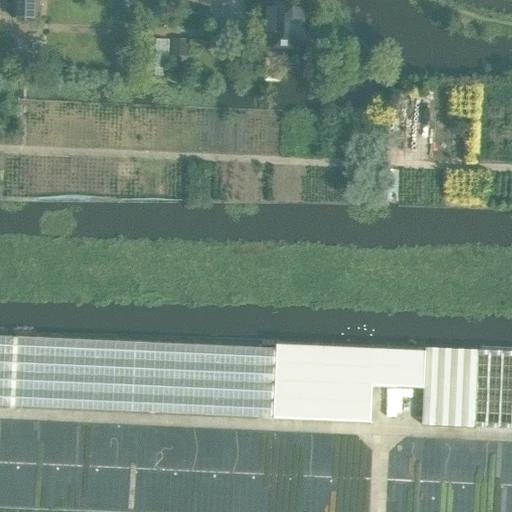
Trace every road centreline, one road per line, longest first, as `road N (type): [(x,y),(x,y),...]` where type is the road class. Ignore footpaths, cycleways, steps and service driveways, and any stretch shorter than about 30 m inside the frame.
road 1 (residential): [(511,168),(0,148)]
road 2 (track): [(383,429),(0,413)]
